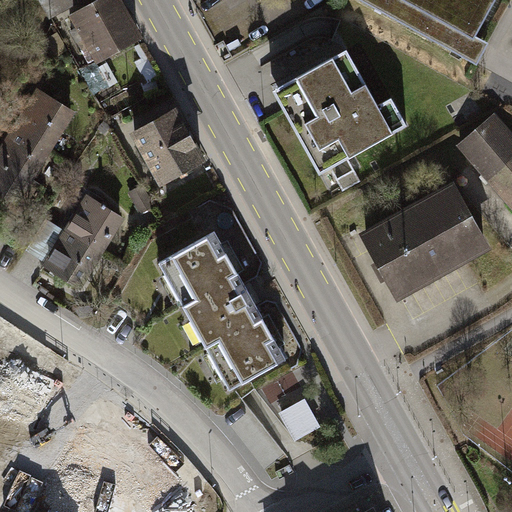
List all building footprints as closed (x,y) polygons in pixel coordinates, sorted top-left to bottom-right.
[(80,0),(40,0),(50,17),(80,0)] [(139,38),(117,0),(99,0),(75,14),(81,26),(71,31),(77,42),(78,41),(89,61),(98,56),(100,60),(139,38)] [(468,48),(494,0),(360,0),(463,57),(468,48)] [(511,20),(489,63),(511,75),(511,20)] [(63,52),(55,36),(44,41),(52,57),(63,52)] [(378,105),(347,49),(284,84),(330,167),(348,157),(407,125),(392,97),(378,105)] [(71,111),(38,91),(18,125),(50,145),(71,111)] [(201,159),(174,111),(135,133),(162,182),(201,159)] [(511,137),(494,116),(461,144),(511,204),(511,137)] [(29,178),(50,145),(18,125),(0,152),(0,192),(13,200),(6,212),(20,221),(42,187),(29,178)] [(360,180),(348,157),(330,167),(342,191),(360,180)] [(141,186),(130,192),(141,212),(152,206),(141,186)] [(484,245),(452,187),(366,235),(399,293),(484,245)] [(102,206),(88,197),(67,231),(99,251),(121,217),(105,207),(106,206),(103,204),(102,206)] [(47,263),(67,231),(46,218),(26,249),(47,263)] [(78,285),(99,251),(67,231),(47,263),(46,265),(78,285)] [(215,231),(159,262),(169,280),(174,277),(181,290),(176,293),(213,358),(218,355),(225,368),(220,371),(230,389),(286,358),(215,231)] [(22,368),(0,352),(0,422),(8,425),(12,410),(26,396),(19,384),(22,368)] [(282,412),(296,438),(318,426),(303,400),(282,412)] [(78,511),(149,511),(144,497),(154,470),(123,444),(108,453),(93,450),(89,463),(85,469),(71,476),(80,493),(78,511)]
